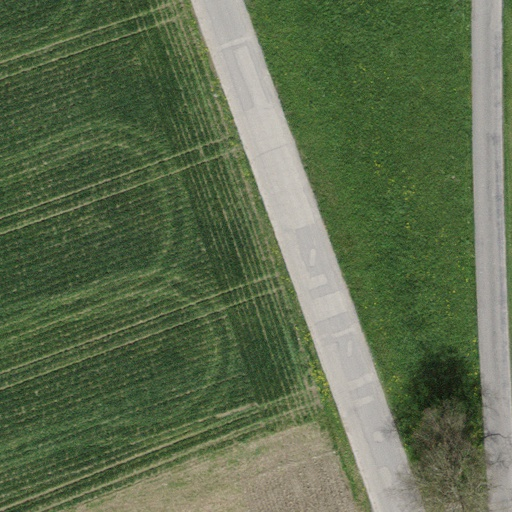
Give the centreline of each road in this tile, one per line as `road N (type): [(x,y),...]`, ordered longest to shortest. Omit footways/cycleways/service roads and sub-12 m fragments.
road 1 (residential): [(421,511),(225,0)]
road 2 (residential): [(498,0),(491,511)]
